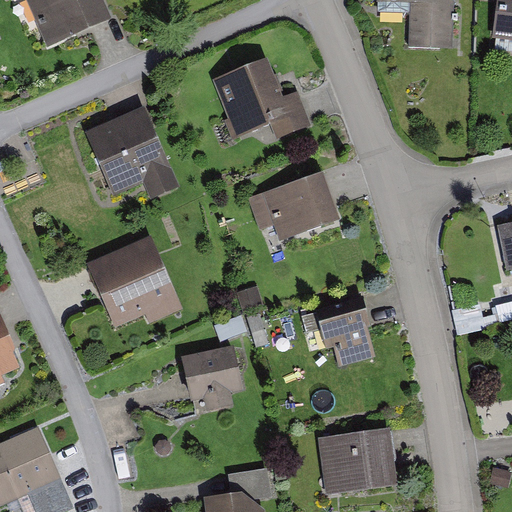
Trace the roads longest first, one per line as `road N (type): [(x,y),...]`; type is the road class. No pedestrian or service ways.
road 1 (residential): [(295,0),(0,128)]
road 2 (residential): [(458,511),(427,324),(395,200)]
road 3 (residential): [(0,224),(77,394),(110,511)]
road 4 (residential): [(395,200),(318,0)]
road 5 (residential): [(395,200),(511,170)]
